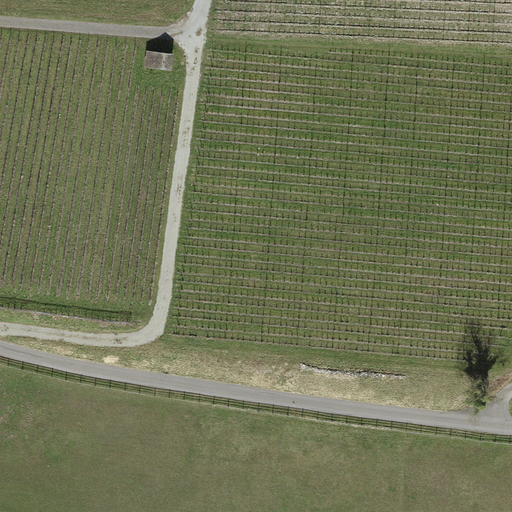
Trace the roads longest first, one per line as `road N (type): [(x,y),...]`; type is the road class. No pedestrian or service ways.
road 1 (unclassified): [(511,430),(197,393),(0,349)]
road 2 (track): [(0,333),(126,343),(155,333),(180,211),(198,34)]
road 3 (track): [(198,34),(511,52)]
road 4 (track): [(0,21),(198,34)]
